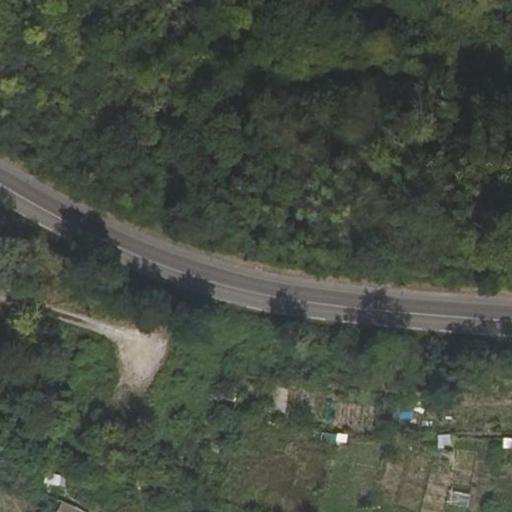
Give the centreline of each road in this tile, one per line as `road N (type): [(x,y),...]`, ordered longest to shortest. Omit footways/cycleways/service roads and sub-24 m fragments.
road 1 (primary): [(0,183),(151,263),(231,290),(340,309),(511,321)]
road 2 (unknown): [(0,294),(78,330),(108,375)]
